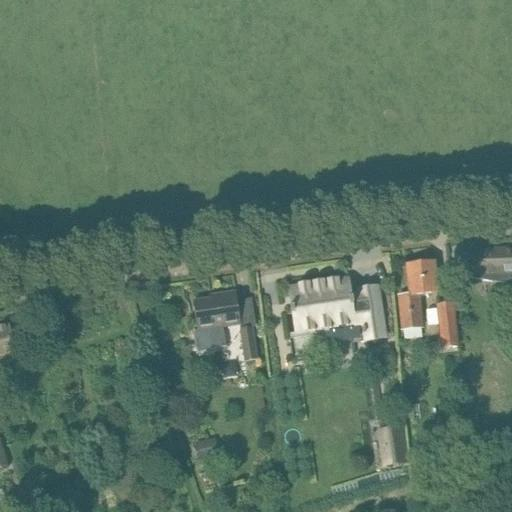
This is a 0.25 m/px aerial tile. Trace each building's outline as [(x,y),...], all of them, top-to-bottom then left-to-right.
[(468,259),(465,278),(511,285),(511,249),(475,251),(475,263),(468,263),(469,260),(468,259)] [(398,297),(400,309),(402,330),(419,328),(415,296),(438,294),(434,262),(406,265),(409,296),(398,297)] [(293,314),(295,326),(296,333),(363,323),(364,329),(362,330),(362,334),(364,334),(366,341),(385,339),(377,288),(358,291),(358,293),(350,294),(348,280),(339,281),(338,280),(337,280),(337,282),(329,283),(329,281),(327,281),(328,283),(324,283),(324,282),(323,282),(323,284),(315,285),(314,283),(313,284),(313,285),(310,286),(310,284),(308,284),(309,286),(300,287),(300,286),(299,286),(299,287),(289,289),(291,295),(290,295),(292,308),(290,308),(291,314),(293,314)] [(193,302),(196,321),(197,332),(193,332),(196,351),(197,351),(197,348),(214,346),(214,349),(226,347),(224,328),(241,325),(236,292),(215,295),(216,298),(193,302)] [(455,302),(438,304),(442,349),(460,347),(455,302)] [(0,352),(2,360),(16,356),(13,345),(9,326),(0,328),(0,352)] [(257,354),(253,328),(241,329),(245,355),(257,354)] [(197,447),(201,463),(217,460),(214,443),(197,447)] [(404,446),(381,450),(384,467),(407,464),(404,446)]
